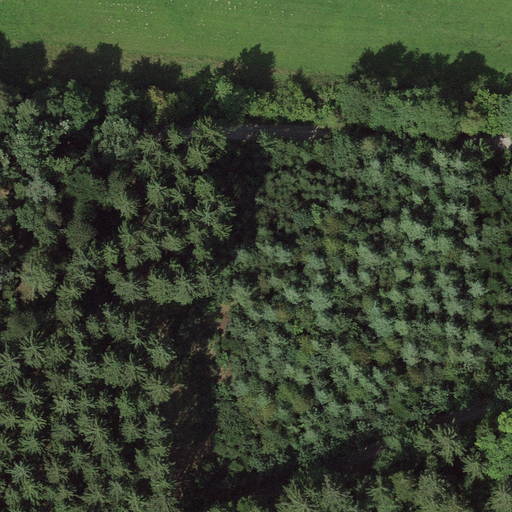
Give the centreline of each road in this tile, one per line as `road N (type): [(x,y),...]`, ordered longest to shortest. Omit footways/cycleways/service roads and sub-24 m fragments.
road 1 (track): [(511,146),(0,139)]
road 2 (track): [(229,511),(511,400)]
